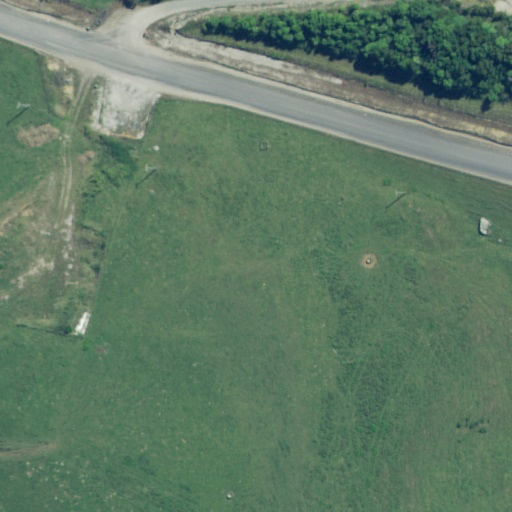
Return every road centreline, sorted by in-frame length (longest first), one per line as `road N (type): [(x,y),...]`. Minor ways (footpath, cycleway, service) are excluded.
road 1 (track): [(511,165),(113,57),(0,17)]
road 2 (track): [(113,57),(121,33),(153,9),(252,0)]
